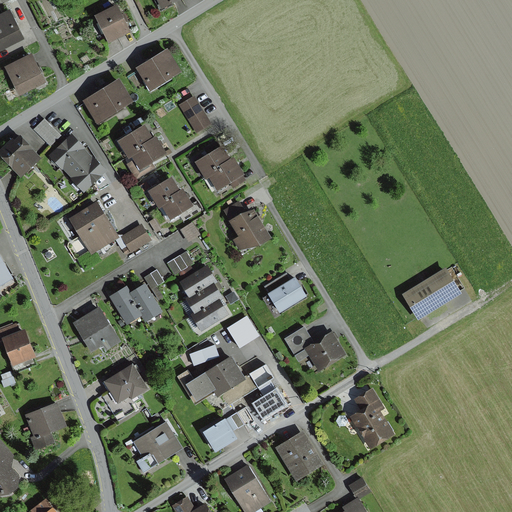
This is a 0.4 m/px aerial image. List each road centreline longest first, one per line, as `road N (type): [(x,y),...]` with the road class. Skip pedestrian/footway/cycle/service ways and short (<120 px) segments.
road 1 (residential): [(141,511),(369,369),(262,193)]
road 2 (unclassified): [(0,193),(81,397),(110,511)]
road 3 (residential): [(149,41),(0,131)]
road 4 (track): [(369,369),(511,282)]
